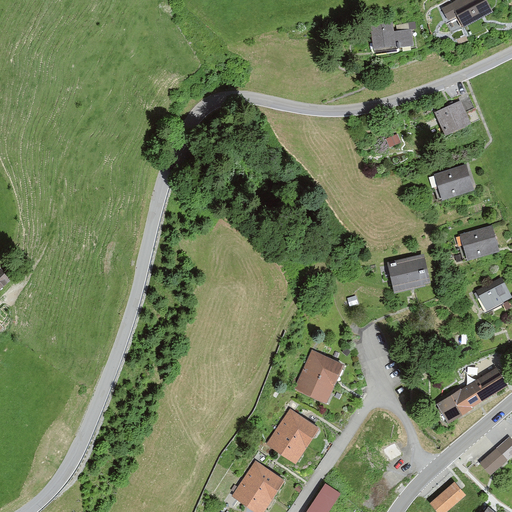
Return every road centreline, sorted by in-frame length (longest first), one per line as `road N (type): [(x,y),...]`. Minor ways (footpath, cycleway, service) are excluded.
road 1 (tertiary): [(511,52),(389,103),(332,112),(245,96),(213,101),(175,145),(121,348),(65,474),(27,511)]
road 2 (track): [(243,395),(314,270),(333,270),(341,311),(369,337)]
road 3 (tertiary): [(511,401),(396,511)]
